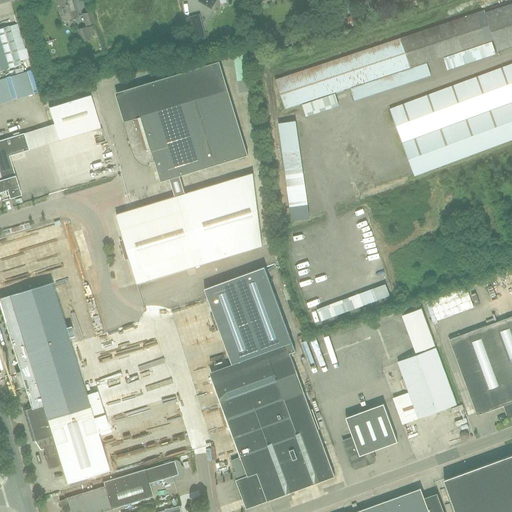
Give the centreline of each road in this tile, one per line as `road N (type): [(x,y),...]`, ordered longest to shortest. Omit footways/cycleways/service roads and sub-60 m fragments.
road 1 (unclassified): [(295,511),(511,433)]
road 2 (unclassified): [(139,317),(107,295),(97,231),(80,208),(0,222)]
